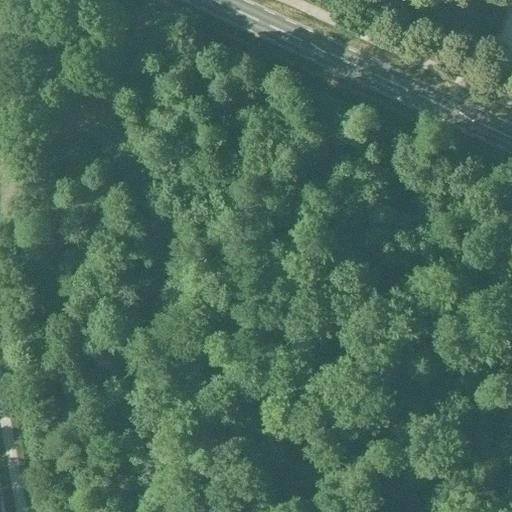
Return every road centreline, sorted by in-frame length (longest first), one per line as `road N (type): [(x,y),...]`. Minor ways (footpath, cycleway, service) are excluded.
road 1 (unclassified): [(418,511),(388,483),(298,451),(237,383),(176,348),(158,317),(157,231),(133,172),(80,121),(0,95)]
road 2 (secondary): [(511,139),(211,0)]
